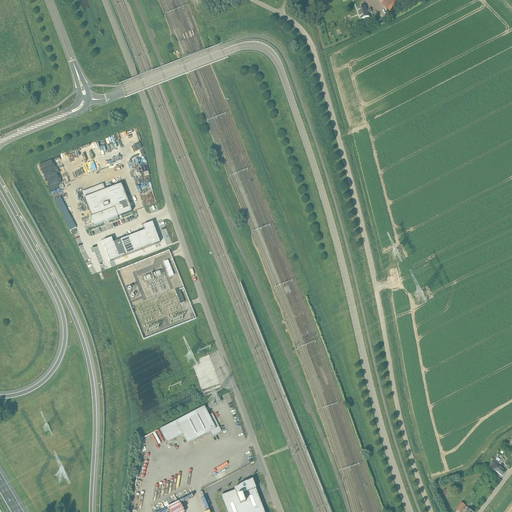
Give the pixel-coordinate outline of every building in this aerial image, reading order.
[(379,0),(388,13),(410,0),(379,0)] [(367,10),(365,6),(357,9),(361,20),(369,17),(368,14),(372,13),(370,8),(367,10)] [(106,190),(84,198),(95,226),(132,212),(121,184),(106,190)] [(112,239),(102,242),(110,263),(160,243),(152,222),(143,226),(145,231),(113,244),(112,239)] [(169,277),(174,275),(168,260),(164,262),(169,277)] [(180,291),(179,292),(176,293),(180,304),(185,302),(180,291)] [(204,407),(183,418),(194,440),(210,431),(213,436),(221,432),(212,414),(209,416),(204,407)] [(175,438),(169,425),(160,430),(166,443),(175,438)] [(506,472),(502,469),(497,465),(499,463),(494,459),(492,461),(493,462),(489,467),(493,471),(496,469),(497,470),(496,471),(502,476),(506,472)] [(264,511),(261,503),(256,489),(252,480),(247,482),(246,483),(246,484),(240,486),(240,485),(239,486),(234,489),(235,491),(221,496),(226,511),(264,511)] [(460,511),(465,506),(461,503),(456,509),(460,511)]
